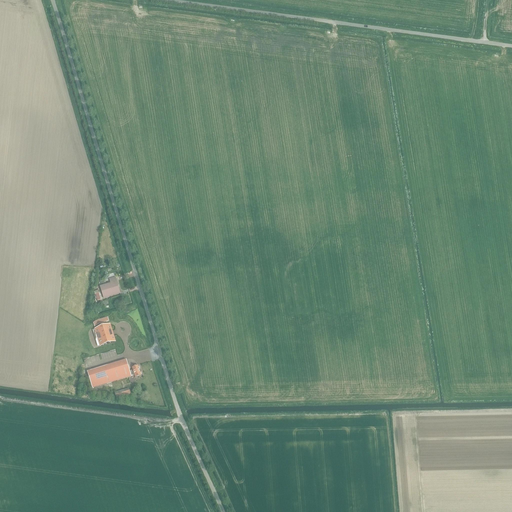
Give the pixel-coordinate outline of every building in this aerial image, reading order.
[(110,283),(100,287),(103,296),(119,291),(115,278),(109,279),(110,283)] [(108,317),(98,320),(97,320),(96,321),(95,322),(93,323),(94,326),(96,325),(98,324),(99,324),(109,321),(108,317)] [(100,346),(115,342),(110,325),(95,329),(100,346)] [(133,370),(129,371),(126,360),(87,372),(92,388),(131,376),(134,375),(135,378),(141,376),(138,366),(132,368),(133,370)] [(115,393),(116,397),(130,393),(129,388),(115,393)] [(340,480),(340,471),(332,471),(332,480),(340,480)]
